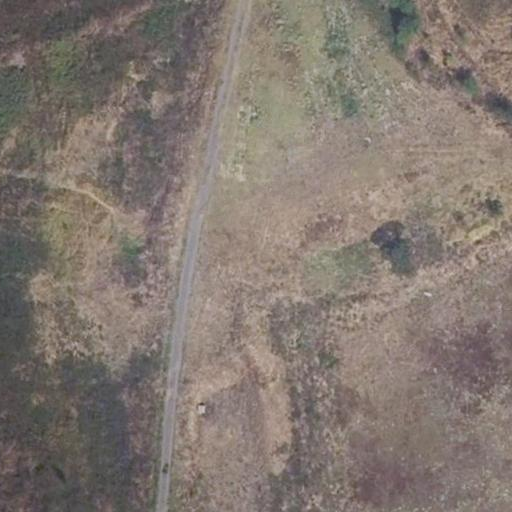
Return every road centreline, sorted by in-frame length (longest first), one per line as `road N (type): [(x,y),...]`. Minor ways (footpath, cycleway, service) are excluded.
road 1 (track): [(161,511),(230,0)]
road 2 (track): [(511,153),(208,157)]
